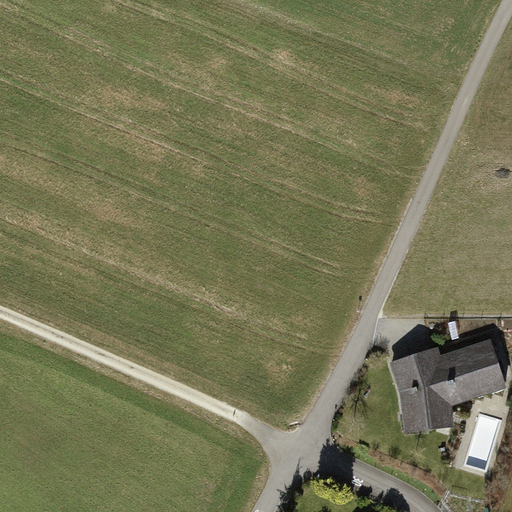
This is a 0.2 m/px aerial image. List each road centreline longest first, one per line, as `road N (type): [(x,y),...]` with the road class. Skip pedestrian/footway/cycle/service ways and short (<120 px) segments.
road 1 (track): [(297,452),(243,419),(0,311)]
road 2 (residential): [(266,511),(297,452),(420,511)]
